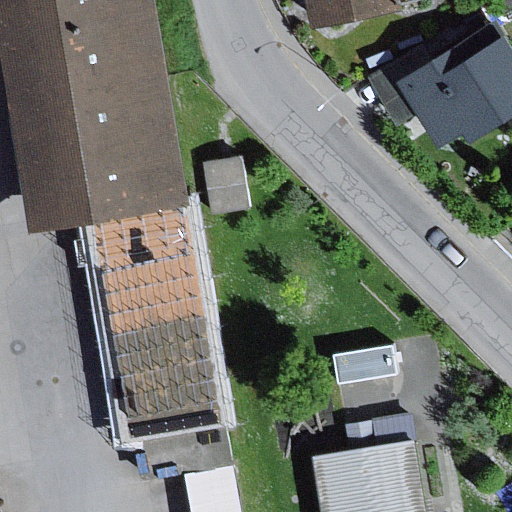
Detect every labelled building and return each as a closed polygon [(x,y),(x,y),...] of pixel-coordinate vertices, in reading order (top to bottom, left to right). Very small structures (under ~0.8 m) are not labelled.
[(0,0),(0,26),(37,236),(97,226),(201,208),(164,0),(0,0)] [(317,0),(322,28),(410,12),(408,1),(410,0),(317,0)] [(469,47),(408,84),(425,112),(448,150),(475,134),(482,146),(511,127),(511,23),(511,21),(469,47)] [(404,124),(425,112),(408,84),(469,47),(456,26),(374,76),(404,124)] [(246,157),(206,163),(214,214),(254,209),(246,157)] [(235,425),(201,208),(97,226),(132,442),(139,441),(235,425)] [(417,412),(378,419),(382,443),(421,437),(417,412)] [(375,421),(350,425),(353,447),(378,443),(375,421)] [(241,464),(235,425),(139,441),(146,480),(193,473),(241,464)] [(431,511),(421,443),(320,459),(328,511),(431,511)] [(249,511),(241,464),(193,473),(199,511),(249,511)]
